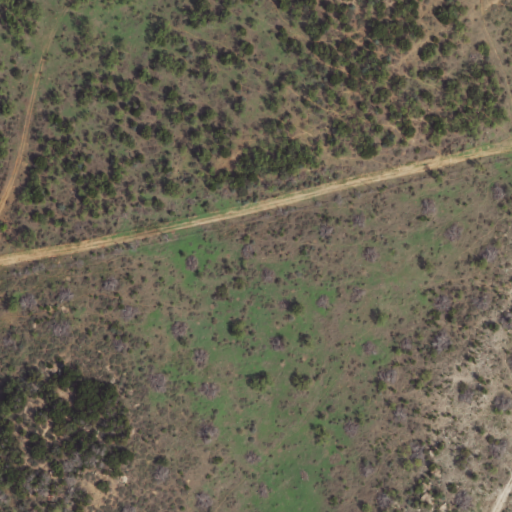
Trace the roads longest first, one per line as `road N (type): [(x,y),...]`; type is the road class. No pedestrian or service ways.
road 1 (track): [(0,281),(258,249),(364,199),(389,143)]
road 2 (residential): [(511,165),(485,143),(389,143),(289,123),(253,87),(245,0)]
